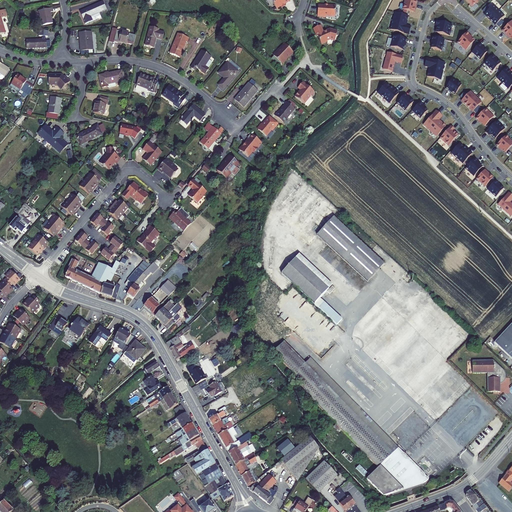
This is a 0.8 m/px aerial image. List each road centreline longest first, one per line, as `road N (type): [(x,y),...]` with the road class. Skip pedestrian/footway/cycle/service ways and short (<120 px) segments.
road 1 (tertiary): [(239,489),(140,324),(36,277)]
road 2 (residential): [(282,85),(238,125),(164,69),(126,59),(81,61)]
road 3 (residential): [(511,177),(455,109),(412,80),(427,15),(443,0)]
road 4 (residential): [(36,277),(124,174),(137,170),(166,198)]
